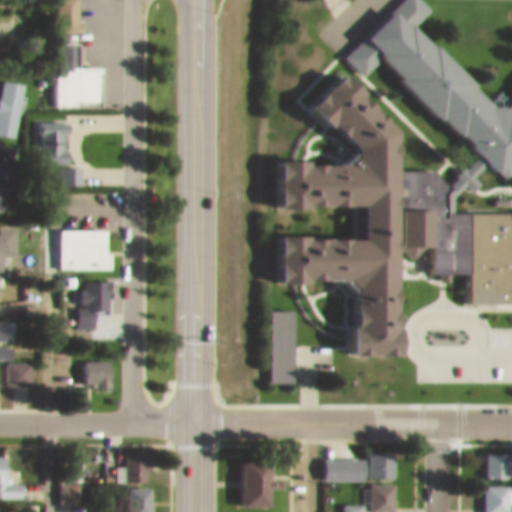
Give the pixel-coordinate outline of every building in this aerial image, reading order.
[(50,0),(51,23),(74,23),(73,0),(50,0)] [(93,57),(73,56),(74,32),(49,32),(48,97),(92,97),(93,57)] [(0,126),(8,127),(16,74),(0,71),(0,126)] [(63,155),(64,111),(31,111),(31,154),(63,155)] [(54,174),(75,174),(75,157),(54,157),(54,174)] [(8,216),(0,216),(0,248),(8,248),(8,216)] [(52,219),(52,260),(103,260),(103,242),(98,242),(98,219),(52,219)] [(70,322),(89,321),(88,300),(102,300),(102,271),(79,271),(79,280),(70,280),(70,322)] [(75,352),(75,375),(85,375),(85,380),(102,380),(102,352),(75,352)] [(0,376),(24,377),(24,353),(0,353),(0,376)] [(140,473),(140,443),(116,443),(116,473),(140,473)] [(478,469),(511,468),(511,443),(478,444),(478,469)] [(387,470),(387,444),(362,444),(362,470),(387,470)] [(0,488),(16,489),(16,473),(0,473),(0,447),(0,446),(0,488)] [(316,471),(346,471),(346,449),(316,449),(316,471)] [(258,479),(269,479),(269,470),(256,470),(256,452),(232,452),(232,499),(258,499),(258,479)] [(389,502),(389,474),(363,474),(363,502),(389,502)] [(73,493),(73,475),(52,475),(52,493),(73,493)] [(478,507),(503,507),(503,496),(511,496),(511,481),(503,481),(503,476),(478,476),(478,507)] [(143,509),(143,479),(120,479),(120,509),(143,509)] [(357,494),(337,494),(337,509),(357,509),(357,494)]
